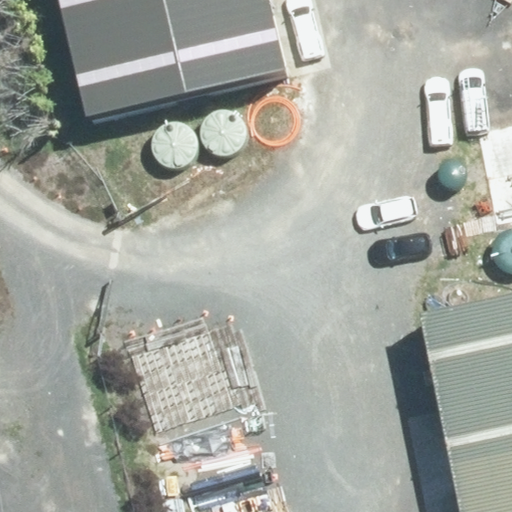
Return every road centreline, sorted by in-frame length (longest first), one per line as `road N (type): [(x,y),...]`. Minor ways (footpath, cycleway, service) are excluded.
road 1 (unknown): [(352,0),(428,511)]
road 2 (motorway): [(57,0),(89,511)]
